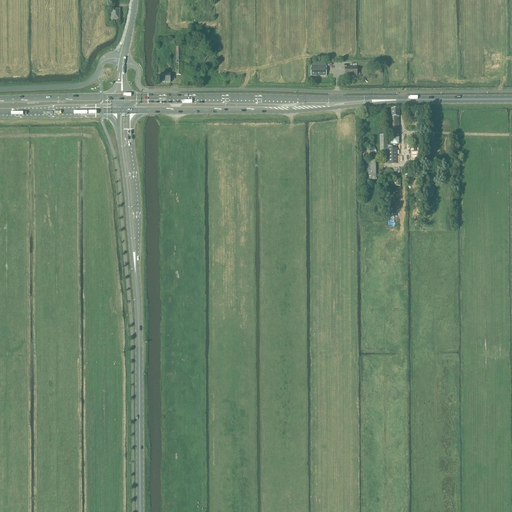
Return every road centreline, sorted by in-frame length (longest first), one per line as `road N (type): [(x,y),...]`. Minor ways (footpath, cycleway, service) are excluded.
road 1 (unclassified): [(174,90),(511,91)]
road 2 (primary): [(139,511),(135,277)]
road 3 (primary): [(381,100),(175,97)]
road 4 (primary): [(176,110),(308,110),(381,100)]
road 5 (primary): [(116,110),(135,277)]
road 6 (primary): [(135,277),(127,110)]
road 7 (unclassified): [(0,89),(81,85),(106,59),(123,61)]
road 8 (primary): [(381,100),(511,99)]
road 9 (primary): [(122,97),(0,98)]
